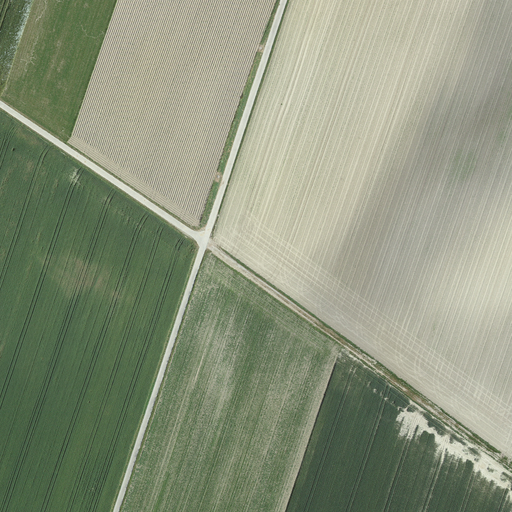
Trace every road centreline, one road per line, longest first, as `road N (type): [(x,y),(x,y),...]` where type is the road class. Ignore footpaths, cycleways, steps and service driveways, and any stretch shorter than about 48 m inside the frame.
road 1 (track): [(511,467),(204,241)]
road 2 (track): [(115,511),(204,241)]
road 3 (track): [(204,241),(282,0)]
road 4 (track): [(204,241),(0,103)]
